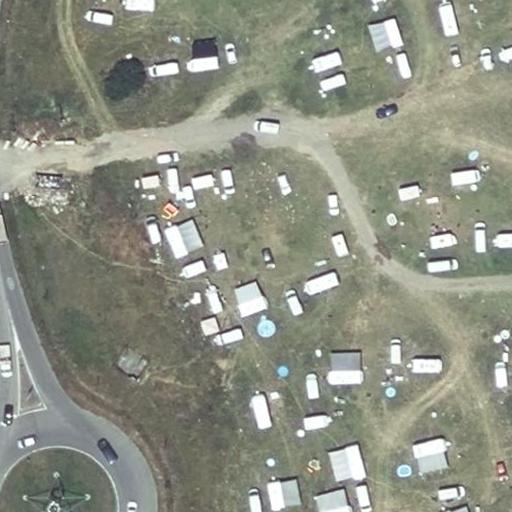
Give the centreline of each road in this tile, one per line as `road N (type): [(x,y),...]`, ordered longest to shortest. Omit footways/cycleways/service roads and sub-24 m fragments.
road 1 (tertiary): [(89,436),(60,405),(6,299)]
road 2 (tertiary): [(6,299),(0,451)]
